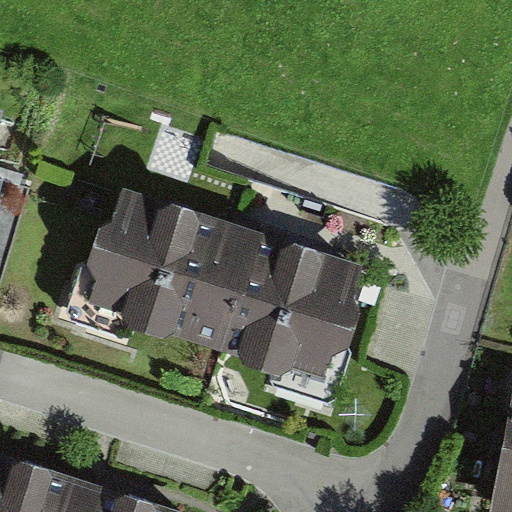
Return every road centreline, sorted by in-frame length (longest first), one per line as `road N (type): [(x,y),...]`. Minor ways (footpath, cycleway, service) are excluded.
road 1 (residential): [(358,511),(401,467),(435,398),(511,165)]
road 2 (residential): [(0,374),(285,466),(332,511)]
